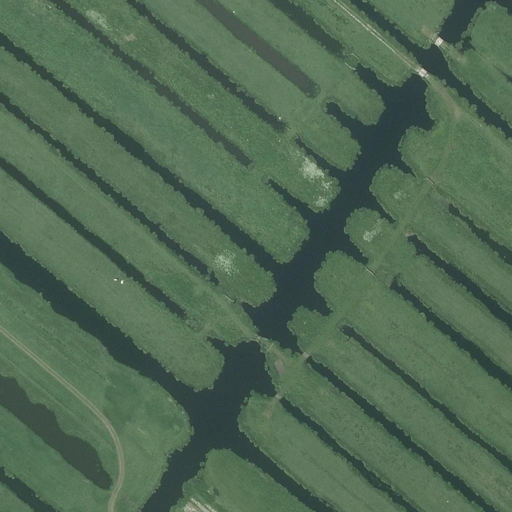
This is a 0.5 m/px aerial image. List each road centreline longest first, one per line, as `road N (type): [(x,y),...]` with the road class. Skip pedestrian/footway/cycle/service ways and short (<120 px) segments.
road 1 (track): [(270,407),(380,259),(464,111)]
road 2 (track): [(109,511),(123,453),(103,413),(0,328)]
road 3 (track): [(511,155),(337,0)]
